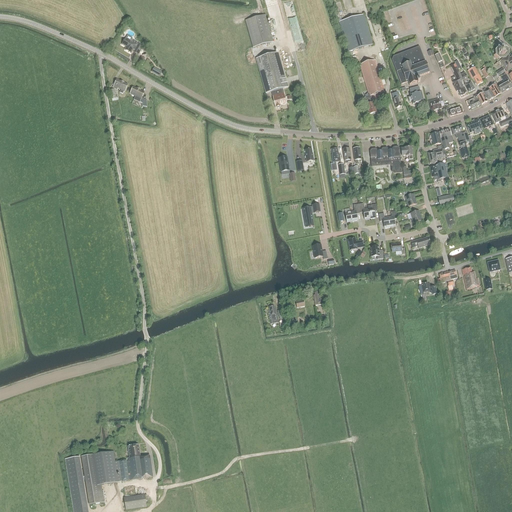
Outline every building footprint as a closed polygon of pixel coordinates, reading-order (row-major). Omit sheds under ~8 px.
[(253,48),(273,42),(265,15),(245,21),(253,48)] [(348,52),(373,45),(364,15),(339,22),(348,52)] [(125,38),(121,45),(127,48),(125,50),(131,53),(133,50),(135,50),(134,52),(138,55),(143,46),(139,43),(138,43),(137,43),(137,42),(131,39),(130,41),(125,38)] [(401,84),(405,82),(407,81),(409,86),(417,83),(420,82),(419,80),(416,81),(415,78),(429,73),(425,62),(419,47),(393,57),(391,60),(401,84)] [(504,57),(506,54),(505,51),(503,49),(500,50),(498,52),(498,53),(494,56),(496,60),(501,57),(504,57)] [(284,96),(282,89),(288,88),(278,53),(256,59),(266,94),(271,92),(273,98),(273,99),(275,108),(277,109),(279,108),(280,107),(280,106),(287,104),(284,96)] [(511,56),(510,58),(508,56),(500,61),(507,72),(511,68),(511,56)] [(384,92),(375,61),(359,65),(368,94),(367,94),(368,96),(365,97),(365,100),(366,105),(369,115),(373,114),(374,114),(375,114),(375,113),(376,113),(373,103),(372,103),(370,97),(370,96),(384,92)] [(458,91),(460,97),(465,94),(465,93),(467,93),(461,81),(463,81),(455,64),(450,66),(455,77),(451,78),(452,81),(454,85),(453,85),(456,92),(458,91)] [(474,68),(469,70),(467,72),(471,79),(473,78),(477,86),(482,83),(474,68)] [(467,80),(464,74),(460,76),(463,82),(464,82),(465,84),(464,85),(468,93),(474,90),(470,82),(468,83),(467,80)] [(511,86),(506,76),(502,79),(504,83),(497,87),(501,94),(511,87),(511,86)] [(122,82),(116,80),(113,87),(113,88),(117,90),(117,89),(119,89),(122,82)] [(124,92),(125,92),(128,85),(122,82),(119,89),(121,90),(120,93),(122,94),(124,92)] [(497,87),(495,83),(488,87),(489,89),(495,98),(501,94),(497,87)] [(141,98),(144,93),(133,87),(129,94),(135,97),(133,100),(139,103),(141,98)] [(421,91),(420,92),(418,87),(409,90),(410,94),(409,94),(410,97),(408,98),(409,102),(411,102),(412,105),(423,102),(421,91)] [(489,89),(486,91),(485,89),(483,91),(489,101),(495,98),(489,89)] [(396,109),(401,107),(397,93),(391,94),(393,100),(396,109)] [(481,105),(487,102),(483,94),(479,96),(478,94),(476,95),(477,97),(481,105)] [(468,102),(471,110),(480,106),(475,95),(473,97),(474,99),(468,102)] [(146,100),(141,98),(139,103),(138,105),(142,106),(147,107),(146,100)] [(442,109),(440,102),(442,102),(442,98),(434,100),(434,101),(429,102),(429,103),(431,112),(442,109)] [(448,111),(450,117),(463,113),(460,107),(452,109),(453,110),(448,111)] [(509,119),(508,118),(506,114),(505,114),(502,109),(491,114),(495,123),(498,122),(500,127),(511,122),(511,118),(511,119),(511,118),(509,119)] [(484,129),(493,125),(491,121),(489,116),(479,120),(482,125),(484,129)] [(469,133),(481,129),(478,120),(475,122),(473,121),(472,122),(472,123),(466,125),(469,133)] [(460,146),(461,149),(459,149),(461,159),(469,157),(466,148),(465,145),(470,143),(466,131),(463,132),(462,127),(452,130),(453,135),(455,135),(456,139),(457,139),(460,146)] [(448,144),(453,143),(449,130),(439,133),(441,139),(444,149),(449,148),(448,144)] [(433,146),(441,144),(438,133),(430,135),(433,146)] [(371,167),(386,166),(389,165),(391,167),(391,172),(394,174),(402,173),(400,157),(399,149),(397,147),(393,147),(391,149),(392,150),(389,150),(388,150),(386,148),(382,148),(381,150),(381,151),(378,152),(378,151),(376,149),(372,149),(370,151),(371,167)] [(402,156),(405,156),(405,157),(408,156),(409,160),(413,160),(412,156),(411,147),(404,148),(404,149),(401,149),(402,156)] [(343,150),(344,161),(345,164),(348,164),(347,162),(351,162),(351,160),(349,149),(348,149),(348,148),(345,149),(343,150)] [(353,149),(354,160),(355,163),(356,164),(358,164),(357,160),(361,160),(360,148),(353,149)] [(336,162),(340,162),(339,155),(338,155),(337,149),(331,150),(332,155),(332,156),(333,163),(334,163),(334,164),(330,164),(331,171),(337,170),(336,162)] [(437,159),(446,157),(446,155),(445,155),(444,150),(442,150),(442,149),(433,151),(433,152),(428,154),(430,164),(438,162),(437,159)] [(312,150),(305,151),(306,155),(305,155),(306,163),(314,162),(313,154),(312,154),(312,150)] [(287,157),(279,158),(280,172),(289,171),(287,157)] [(446,181),(449,180),(445,163),(437,165),(437,166),(430,168),(432,178),(433,177),(434,181),(437,180),(437,183),(441,182),(440,179),(445,178),(446,181)] [(403,175),(412,174),(412,170),(407,171),(406,166),(403,167),(403,175)] [(455,202),(454,195),(438,198),(439,205),(455,202)] [(358,205),(360,213),(363,213),(364,220),(370,219),(368,209),(364,210),(363,204),(358,205)] [(312,207),(304,209),(307,227),(313,226),(311,213),(313,212),(313,213),(320,212),(318,205),(312,206),(312,207)] [(356,214),(360,213),(358,205),(353,205),(354,211),(350,212),(352,222),(358,221),(356,214)] [(371,206),(372,208),(368,209),(370,219),(375,218),(374,211),(377,210),(376,205),(371,206)] [(391,212),(391,217),(388,218),(390,228),(395,227),(394,219),(398,219),(395,212),(391,212)] [(390,228),(388,218),(384,218),(383,214),(378,215),(380,222),(383,221),(384,229),(390,228)] [(303,236),(302,229),(288,231),(289,238),(303,236)] [(418,249),(430,245),(428,238),(419,240),(410,243),(412,248),(418,247),(418,249)] [(349,251),(357,250),(357,249),(363,248),(362,241),(358,242),(356,243),(355,239),(347,240),(349,251)] [(391,245),(392,252),(401,251),(402,255),(405,255),(404,249),(401,249),(401,244),(391,245)] [(321,245),(312,247),(314,259),(323,257),(323,260),(327,259),(326,251),(322,252),(321,245)] [(377,260),(383,259),(382,252),(379,252),(378,247),(370,248),(371,257),(377,257),(377,260)] [(498,261),(487,264),(489,273),(500,271),(498,261)] [(477,287),(479,286),(478,279),(475,280),(474,273),(471,273),(471,268),(462,270),(463,275),(464,275),(464,277),(466,290),(477,288),(477,287)] [(453,290),(452,288),(452,285),(453,285),(452,280),(450,281),(450,280),(457,279),(455,271),(439,274),(441,283),(447,282),(448,286),(447,286),(448,289),(448,291),(453,290)] [(421,285),(423,293),(429,292),(429,293),(432,294),(432,295),(437,294),(435,287),(430,288),(429,283),(427,284),(427,283),(422,284),(422,285),(421,285)] [(313,295),(315,306),(323,304),(322,297),(323,297),(323,293),(319,294),(319,292),(314,293),(315,295),(313,295)] [(278,323),(276,315),(275,308),(274,308),(274,306),(269,307),(270,309),(268,309),(271,324),(278,323)] [(102,503),(100,485),(117,483),(121,482),(129,481),(128,476),(129,476),(130,480),(152,478),(149,456),(140,457),(138,445),(128,447),(129,458),(127,458),(129,474),(128,474),(126,461),(115,462),(113,452),(96,454),(85,456),(93,505),(102,503)] [(66,459),(74,511),(86,511),(78,457),(66,459)] [(146,507),(144,495),(124,498),(125,510),(146,507)]
